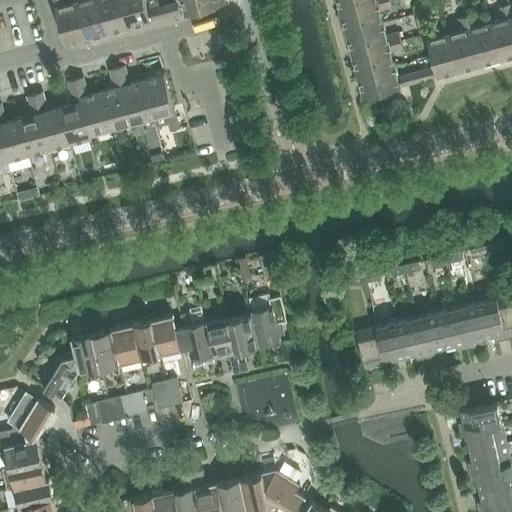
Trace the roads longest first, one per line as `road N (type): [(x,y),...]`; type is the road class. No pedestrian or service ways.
road 1 (tertiary): [(0,249),(306,178)]
road 2 (residential): [(55,49),(70,60),(255,9)]
road 3 (tertiary): [(306,178),(511,133)]
road 4 (residential): [(306,178),(255,9)]
road 5 (residential): [(92,511),(85,481),(113,450),(196,426)]
